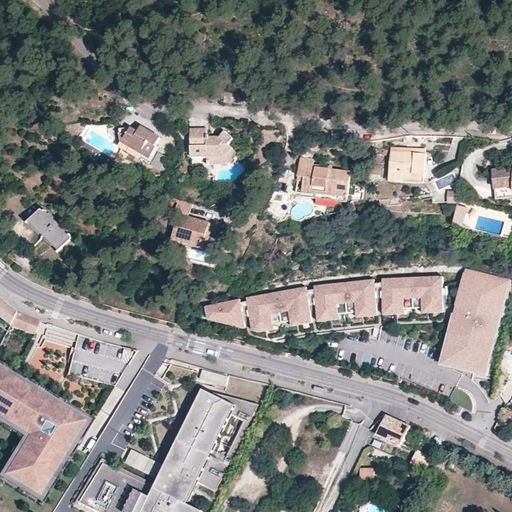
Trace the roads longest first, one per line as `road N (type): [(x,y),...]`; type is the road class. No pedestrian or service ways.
road 1 (residential): [(38,0),(143,109),(354,133),(511,132)]
road 2 (tertiary): [(381,393),(49,303),(0,276)]
road 3 (tertiary): [(511,455),(381,393)]
road 4 (residential): [(381,393),(324,511)]
